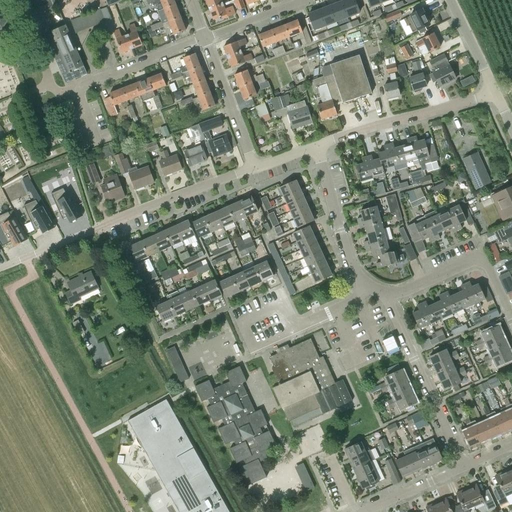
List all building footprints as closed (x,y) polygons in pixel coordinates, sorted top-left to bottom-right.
[(56,5),(54,0),(49,0),(47,2),(49,8),(56,5)] [(160,0),(164,10),(176,5),(173,0),(160,0)] [(205,0),(206,0),(210,10),(223,5),(221,1),(222,0),(205,0)] [(245,9),(242,0),(236,0),(234,1),(238,11),(245,9)] [(349,0),(342,3),(348,18),(359,13),(354,0),(349,0)] [(331,7),(337,22),(348,18),(342,3),(331,7)] [(181,18),(176,5),(164,10),(157,12),(161,22),(162,22),(163,25),(169,23),(181,18)] [(220,20),(220,18),(222,17),(223,19),(235,14),(232,7),(225,10),(223,5),(210,10),(211,14),(209,15),(211,19),(213,19),(213,20),(215,20),(216,22),(220,20)] [(320,11),(326,26),(337,22),(331,7),(320,11)] [(107,9),(101,11),(105,23),(111,20),(107,9)] [(0,29),(2,29),(3,30),(4,29),(6,36),(13,33),(10,27),(7,28),(4,26),(7,21),(9,21),(9,19),(7,19),(3,11),(4,10),(3,10),(2,11),(0,10),(0,29)] [(99,25),(105,23),(101,11),(101,10),(94,12),(99,25)] [(399,10),(384,17),(387,24),(402,17),(399,10)] [(418,31),(429,25),(422,10),(410,15),(411,16),(404,20),(407,26),(408,26),(412,33),(417,30),(418,31)] [(315,31),(326,26),(320,11),(309,15),(310,18),(311,22),(315,31)] [(93,27),(99,25),(94,12),(88,15),(93,27)] [(88,15),(83,17),(88,29),(93,27),(88,15)] [(83,17),(77,19),(82,31),(88,29),(83,17)] [(185,32),(181,18),(169,23),(163,25),(164,27),(165,29),(170,27),(173,36),(185,32)] [(75,34),(82,31),(77,19),(71,21),(75,34)] [(298,21),(285,26),(289,38),(298,35),(300,39),(304,38),(302,33),(298,21)] [(132,34),(127,36),(132,50),(142,46),(135,25),(129,27),(132,34)] [(45,35),(59,68),(65,83),(86,74),(66,26),(45,35)] [(289,38),(285,26),(272,31),(276,43),(289,38)] [(122,54),(132,50),(127,36),(122,38),(120,30),(114,33),(122,54)] [(276,43),(272,31),(259,36),(263,48),(276,43)] [(229,44),(248,36),(247,32),(227,40),(229,44)] [(429,53),(441,48),(434,34),(423,39),(423,41),(416,44),(419,50),(426,47),(429,53)] [(228,58),(241,53),(239,48),(247,45),(245,40),(224,47),(228,58)] [(408,45),(400,49),(405,59),(413,55),(408,45)] [(275,57),(281,55),(278,48),(272,50),(275,57)] [(317,50),(306,55),(308,61),(319,56),(317,50)] [(243,57),(241,53),(228,58),(232,68),(253,61),(251,55),(243,57)] [(184,59),(186,66),(180,69),(181,71),(183,74),(201,67),(195,54),(184,59)] [(433,69),(436,68),(446,62),(447,62),(448,62),(444,55),(430,62),(433,69)] [(264,61),(262,56),(254,59),(256,64),(264,61)] [(344,103),(371,94),(359,56),(323,68),(322,72),(324,77),(312,81),(316,95),(319,94),(323,104),(317,106),(322,120),(337,115),(327,84),(337,81),(344,103)] [(304,60),(300,62),(307,77),(311,75),(304,60)] [(414,71),(421,69),(419,61),(412,64),(414,71)] [(446,62),(436,68),(433,69),(431,70),(433,74),(437,81),(440,87),(456,79),(449,66),(447,62),(446,62)] [(386,67),(388,75),(397,72),(396,65),(386,67)] [(397,67),(399,73),(406,71),(404,65),(397,67)] [(201,67),(183,74),(183,76),(185,79),(191,77),(194,85),(197,84),(205,80),(201,67)] [(239,88),(252,83),(247,71),(234,76),(239,88)] [(161,74),(148,80),(153,91),(166,86),(161,74)] [(388,100),(400,97),(395,74),(389,75),(392,85),(385,87),(388,100)] [(413,92),(414,91),(414,94),(421,92),(420,89),(427,87),(423,75),(409,79),(413,92)] [(472,76),(466,79),(469,85),(474,82),(472,76)] [(135,85),(140,96),(142,102),(153,98),(155,97),(153,91),(148,80),(135,85)] [(194,85),(199,98),(210,93),(205,80),(197,84),(194,85)] [(252,83),(239,88),(244,100),(257,95),(252,83)] [(135,85),(122,89),(127,101),(140,96),(135,85)] [(118,115),(114,106),(127,101),(122,89),(109,94),(111,98),(105,100),(111,117),(118,115)] [(181,91),(174,94),(177,101),(184,98),(181,91)] [(215,106),(210,93),(199,98),(204,111),(215,106)] [(280,109),(286,108),(286,106),(282,96),(277,98),(280,109)] [(307,107),(306,108),(304,101),(291,106),(293,112),(288,114),(293,129),(312,123),(307,107)] [(265,103),(256,108),(259,116),(268,113),(265,103)] [(199,124),(202,134),(210,131),(224,126),(220,117),(199,124)] [(190,167),(207,160),(202,146),(202,147),(200,142),(205,140),(199,125),(190,128),(197,148),(185,153),(190,167)] [(166,127),(160,129),(164,139),(169,136),(166,127)] [(210,131),(202,134),(205,140),(206,140),(207,143),(209,142),(215,158),(233,151),(227,135),(213,140),(210,131)] [(416,137),(411,138),(417,160),(419,166),(420,166),(421,171),(426,170),(425,165),(438,161),(434,145),(426,147),(424,140),(418,142),(416,137)] [(406,163),(407,167),(414,165),(412,161),(417,160),(411,138),(406,140),(408,145),(401,147),(406,163)] [(149,153),(159,150),(156,141),(147,145),(149,153)] [(393,143),(388,145),(394,166),(406,163),(401,147),(395,149),(393,143)] [(378,154),(379,159),(380,159),(383,169),(394,166),(388,145),(383,146),(385,152),(378,154)] [(110,146),(102,149),(105,157),(113,154),(110,146)] [(165,176),(182,170),(177,155),(169,158),(167,151),(161,153),(164,160),(160,161),(165,176)] [(476,189),(490,183),(477,153),(463,160),(476,189)] [(122,154),(116,157),(122,175),(129,173),(128,171),(131,170),(127,158),(124,160),(122,154)] [(372,156),(367,157),(373,178),(385,175),(383,169),(380,159),(379,159),(373,161),(372,156)] [(361,182),(373,178),(367,157),(362,159),(363,164),(356,166),(361,182)] [(94,184),(100,182),(94,165),(87,167),(94,184)] [(131,170),(128,171),(129,173),(135,190),(154,183),(148,167),(139,171),(138,167),(131,170)] [(465,179),(462,172),(454,175),(458,183),(465,179)] [(106,186),(102,187),(105,194),(103,195),(103,196),(104,199),(105,200),(106,199),(107,201),(115,198),(116,201),(125,198),(119,181),(118,182),(116,176),(104,181),(106,186)] [(280,188),(283,197),(300,189),(296,181),(280,188)] [(511,189),(511,188),(495,195),(494,193),(480,199),(484,208),(497,202),(505,219),(502,220),(502,221),(511,216),(511,189)] [(0,189),(0,196),(5,207),(9,205),(2,189),(0,189)] [(83,216),(70,195),(68,196),(64,189),(52,194),(63,220),(68,218),(71,223),(83,216)] [(303,197),(300,189),(283,197),(287,204),(303,197)] [(378,196),(376,191),(369,193),(368,190),(357,193),(359,201),(378,196)] [(29,194),(21,198),(24,204),(32,200),(29,194)] [(239,202),(246,217),(258,212),(251,197),(239,202)] [(290,212),(307,205),(303,197),(287,204),(290,212)] [(459,206),(448,211),(457,231),(462,229),(460,224),(466,221),(465,218),(470,216),(463,200),(457,203),(459,206)] [(55,228),(43,206),(40,208),(36,201),(24,206),(35,232),(40,230),(43,235),(55,228)] [(235,222),(246,217),(239,202),(228,207),(235,222)] [(267,212),(273,209),(271,206),(270,203),(264,205),(267,212)] [(310,213),(307,205),(290,212),(294,220),(310,213)] [(359,224),(380,218),(376,206),(361,211),(362,218),(357,219),(359,224)] [(216,212),(223,227),(235,222),(228,207),(216,212)] [(424,216),(435,241),(440,239),(438,234),(444,231),(437,216),(435,211),(424,216)] [(452,233),(457,231),(448,211),(437,216),(444,231),(450,228),(452,233)] [(28,240),(16,218),(13,219),(9,212),(0,215),(0,225),(8,244),(13,241),(16,246),(28,240)] [(205,218),(212,233),(223,227),(216,212),(205,218)] [(277,218),(274,212),(268,215),(271,221),(277,218)] [(314,221),(310,213),(294,220),(297,228),(314,221)] [(431,243),(435,241),(424,216),(414,221),(413,224),(408,226),(411,233),(410,234),(414,243),(422,240),(422,241),(428,238),(431,243)] [(212,233),(205,218),(193,223),(200,238),(212,233)] [(279,224),(277,218),(271,221),(274,227),(279,224)] [(367,234),(383,230),(380,218),(359,224),(360,229),(365,228),(367,234)] [(188,221),(176,226),(183,241),(195,236),(188,221)] [(165,231),(171,246),(183,241),(176,226),(165,231)] [(283,232),(280,226),(274,229),(277,234),(283,232)] [(293,234),(297,243),(313,235),(310,227),(293,234)] [(511,246),(511,245),(511,228),(505,231),(504,228),(494,233),(499,244),(508,239),(511,246)] [(364,242),(365,247),(386,241),(383,230),(367,234),(369,241),(364,242)] [(165,231),(153,236),(160,252),(171,246),(165,231)] [(317,243),(313,235),(297,243),(300,251),(317,243)] [(148,257),(160,252),(153,236),(142,242),(148,257)] [(386,241),(365,247),(366,252),(372,251),(374,258),(380,256),(379,256),(389,253),(386,241)] [(137,262),(148,257),(142,242),(130,247),(132,252),(126,255),(133,270),(139,267),(137,262)] [(216,243),(209,246),(212,252),(219,249),(216,243)] [(274,243),(268,246),(271,252),(276,249),(274,243)] [(317,243),(300,251),(304,259),(321,251),(317,243)] [(417,259),(414,253),(411,246),(404,249),(410,262),(417,259)] [(308,267),(324,259),(321,251),(304,259),(308,267)] [(381,262),(376,264),(378,269),(399,263),(405,261),(403,254),(397,256),(395,251),(389,253),(379,256),(380,256),(381,262)] [(279,254),(273,257),(275,262),(281,259),(279,254)] [(281,259),(275,262),(278,268),(284,265),(282,263),(281,259)] [(324,259),(308,267),(310,272),(311,275),(328,267),(324,259)] [(255,267),(262,282),(273,277),(267,262),(255,267)] [(243,272),(250,287),(262,282),(255,267),(243,272)] [(332,275),(328,267),(311,275),(315,283),(332,275)] [(286,270),(280,273),(283,278),(288,276),(286,270)] [(232,277),(239,292),(250,287),(243,272),(232,277)] [(511,280),(508,272),(498,277),(506,295),(511,292),(511,280)] [(80,297),(98,288),(91,273),(68,283),(71,291),(66,294),(71,305),(81,300),(80,297)] [(140,286),(142,285),(147,283),(143,275),(137,278),(140,286)] [(178,275),(172,278),(174,284),(181,281),(178,275)] [(220,283),(227,298),(239,292),(232,277),(220,283)] [(215,281),(203,286),(210,301),(221,296),(215,281)] [(470,282),(465,284),(474,304),(476,309),(481,307),(479,302),(485,299),(487,303),(492,300),(487,287),(481,290),(478,284),(472,287),(470,282)] [(456,294),(463,309),(474,304),(465,284),(460,286),(463,291),(456,294)] [(191,291),(198,306),(210,301),(203,286),(191,291)] [(293,286),(288,289),(288,291),(291,296),(297,294),(293,286)] [(180,296),(187,311),(198,306),(191,291),(180,296)] [(178,292),(167,297),(168,301),(175,316),(187,311),(180,296),(178,292)] [(448,292),(443,294),(452,314),(463,309),(456,294),(450,297),(448,292)] [(441,319),(452,314),(443,294),(439,296),(441,301),(434,304),(441,319)] [(175,316),(168,301),(157,307),(163,322),(175,316)] [(435,322),(441,319),(434,304),(428,307),(426,302),(421,304),(430,324),(432,327),(436,325),(435,322)] [(419,329),(430,324),(421,304),(417,306),(419,311),(412,314),(419,329)] [(480,318),(482,323),(490,320),(488,315),(480,318)] [(482,323),(480,318),(473,321),(475,326),(482,323)] [(79,336),(80,335),(85,333),(78,320),(73,323),(79,336)] [(477,346),(502,335),(498,326),(481,334),(483,339),(476,342),(477,346)] [(489,351),(506,343),(502,335),(477,346),(479,349),(486,346),(489,351)] [(439,343),(437,338),(430,341),(429,339),(419,343),(422,350),(439,343)] [(294,427),(323,414),(352,401),(344,381),(336,385),(323,357),(319,358),(315,349),(311,339),(270,357),(274,367),(272,368),(279,385),(279,386),(274,388),(273,388),(282,409),(285,416),(288,415),(294,427)] [(485,362),(509,351),(506,343),(489,351),(491,355),(483,359),(485,362)] [(433,366),(457,355),(456,351),(448,354),(446,350),(441,352),(436,354),(429,357),(433,366)] [(511,357),(509,351),(485,362),(486,366),(494,362),(496,367),(511,359),(511,357)] [(459,358),(457,355),(433,366),(437,374),(454,366),(452,362),(459,358)] [(440,382),(465,371),(463,368),(456,371),(454,366),(437,374),(440,382)] [(187,371),(191,377),(194,376),(197,381),(201,379),(207,376),(203,369),(197,373),(193,367),(187,371)] [(209,380),(195,387),(202,402),(208,399),(211,406),(207,408),(213,423),(222,419),(225,426),(218,429),(226,445),(234,441),(236,446),(230,449),(236,463),(244,460),(246,465),(241,467),(249,485),(267,477),(260,462),(270,458),(266,450),(276,446),(269,431),(263,434),(260,428),(268,425),(261,410),(255,412),(242,384),(247,382),(240,367),(225,373),(230,382),(213,389),(209,380)] [(185,369),(176,373),(180,383),(183,382),(189,379),(185,369)] [(382,390),(406,379),(402,370),(385,377),(387,382),(369,390),(371,394),(382,390)] [(465,371),(440,382),(444,391),(461,383),(459,378),(466,375),(465,371)] [(274,374),(270,376),(269,377),(274,388),(279,386),(274,374)] [(500,385),(497,377),(488,382),(490,387),(491,389),(500,385)] [(406,379),(382,390),(383,393),(390,389),(392,394),(409,386),(406,379)] [(389,405),(413,395),(409,386),(392,394),(394,399),(387,402),(389,405)] [(413,395),(389,405),(390,409),(398,406),(400,411),(406,408),(408,412),(415,409),(413,405),(417,403),(413,395)] [(229,511),(166,400),(128,421),(178,511),(229,511)] [(509,430),(511,428),(511,409),(510,405),(506,407),(508,412),(502,415),(509,430)] [(428,424),(422,412),(411,417),(414,423),(417,429),(428,424)] [(495,412),(490,414),(499,434),(509,430),(502,415),(497,417),(495,412)] [(488,421),(483,423),(490,438),(499,434),(490,414),(486,416),(488,421)] [(475,421),(471,423),(480,443),(490,438),(483,423),(477,426),(475,421)] [(470,447),(480,443),(471,423),(467,425),(469,430),(463,432),(470,447)] [(423,443),(432,464),(443,460),(433,439),(423,443)] [(349,460),(365,452),(361,442),(345,449),(349,460)] [(413,448),(423,469),(432,464),(423,443),(413,448)] [(405,457),(413,473),(423,469),(413,448),(403,452),(405,457)] [(354,469),(370,462),(374,460),(370,450),(365,452),(349,460),(354,469)] [(413,473),(405,457),(395,461),(403,478),(413,473)] [(370,462),(354,469),(358,479),(374,472),(380,469),(375,459),(374,460),(370,462)] [(393,464),(392,464),(387,466),(392,477),(397,474),(393,464)] [(374,472),(358,479),(363,489),(366,488),(367,490),(375,486),(374,484),(379,482),(384,479),(380,469),(374,472)] [(511,489),(511,486),(505,471),(495,476),(500,487),(495,489),(500,500),(506,497),(504,493),(511,489)] [(392,477),(390,478),(393,485),(401,482),(397,474),(392,477)] [(310,478),(302,482),(306,492),(314,488),(310,478)] [(476,485),(466,489),(474,507),(484,503),(485,506),(491,504),(486,493),(481,495),(476,485)] [(469,511),(468,510),(474,507),(466,489),(456,493),(461,504),(456,507),(458,511),(469,511)] [(446,498),(436,503),(439,511),(458,511),(456,507),(450,509),(446,498)] [(439,511),(436,503),(426,507),(428,511),(439,511)]
